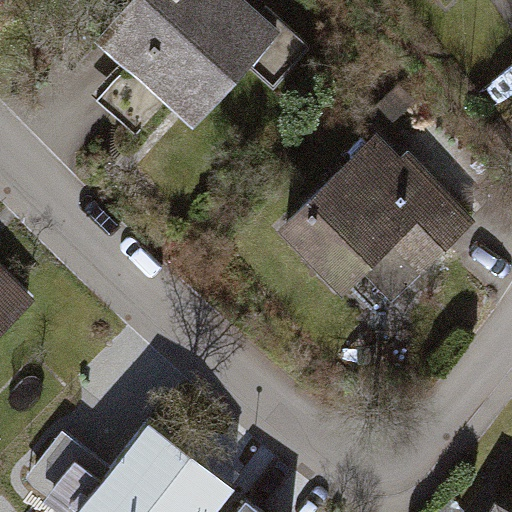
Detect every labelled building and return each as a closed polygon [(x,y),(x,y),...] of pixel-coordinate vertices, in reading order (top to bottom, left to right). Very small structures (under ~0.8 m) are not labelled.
[(244,0),(112,0),(83,31),(118,65),(179,125),(274,29),(244,0)] [(378,122),(269,224),(331,289),(384,239),(416,272),(453,238),(471,221),(378,122)] [(0,318),(21,299),(0,277),(0,318)] [(204,511),(226,487),(144,418),(65,511),(204,511)] [(252,511),(249,509),(232,494),(217,511),(252,511)] [(506,511),(482,500),(475,511),(506,511)]
